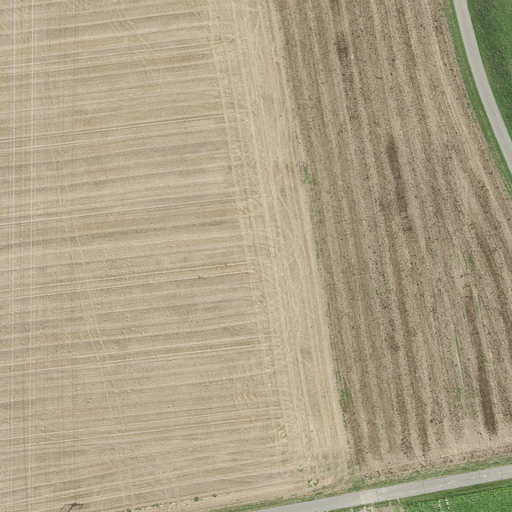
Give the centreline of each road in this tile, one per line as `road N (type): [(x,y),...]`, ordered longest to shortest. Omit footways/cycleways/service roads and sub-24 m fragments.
road 1 (unclassified): [(294,511),(511,473)]
road 2 (track): [(458,0),(511,157)]
